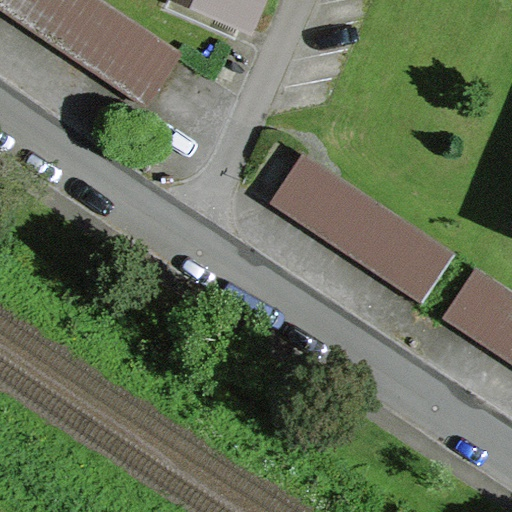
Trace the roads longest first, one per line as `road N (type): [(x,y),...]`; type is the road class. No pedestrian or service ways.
road 1 (residential): [(511,450),(190,242)]
road 2 (residential): [(190,242),(294,0)]
road 3 (residential): [(190,242),(0,107)]
